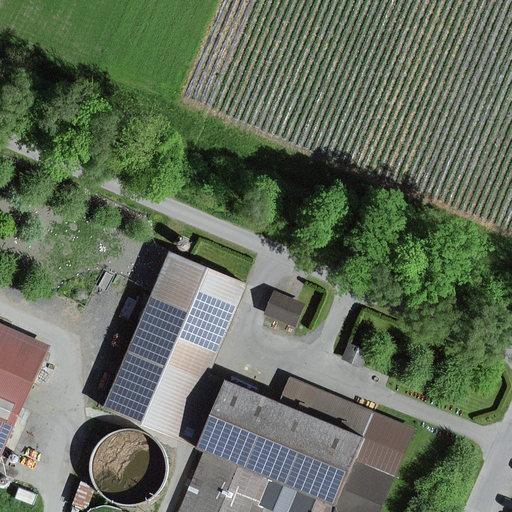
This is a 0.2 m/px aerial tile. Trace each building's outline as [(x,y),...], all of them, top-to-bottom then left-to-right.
[(248,284),(169,252),(104,410),(205,451),(179,511),(263,511),(265,508),(273,511),(381,511),(398,471),(358,455),(375,413),(326,393),(315,418),(210,375),(248,284)] [(297,329),(306,305),(274,292),(265,316),(297,329)] [(0,462),(52,346),(0,323),(0,462)] [(363,369),(370,352),(349,344),(342,361),(363,369)] [(120,478),(125,478),(125,460),(128,460),(128,435),(103,435),(102,477),(120,478)]
